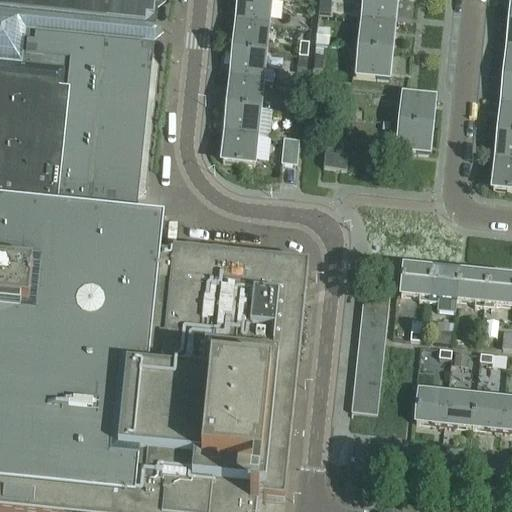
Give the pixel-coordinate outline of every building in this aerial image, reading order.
[(0,0),(0,19),(1,21),(17,23),(26,15),(134,26),(134,23),(145,24),(153,17),(154,5),(158,5),(158,0),(0,0)] [(271,1),(262,0),(239,0),(237,25),(271,28),(272,23),(269,22),(271,1)] [(359,18),(358,24),(393,27),(395,0),(363,0),(362,18),(359,18)] [(319,3),(317,15),(329,16),(331,4),(319,3)] [(393,27),(358,24),(358,30),(360,30),(358,52),(390,56),(393,27)] [(234,53),(266,56),(267,40),(275,41),(276,29),(271,28),(237,25),(234,53)] [(315,47),(328,48),(330,30),(317,29),(315,47)] [(163,221),(135,218),(129,217),(130,208),(137,209),(138,196),(151,68),(148,67),(149,56),(142,47),(132,46),(132,43),(46,34),(45,37),(35,36),(27,43),(25,57),(27,57),(25,70),(5,68),(6,64),(4,64),(3,71),(0,70),(0,511),(257,511),(259,500),(284,503),(308,267),(172,253),(172,257),(160,256),(163,221)] [(298,59),(307,60),(309,45),(300,44),(298,59)] [(390,56),(358,52),(356,74),(353,74),(353,79),(355,79),(355,80),(387,84),(386,84),(387,84),(388,79),(389,79),(389,78),(388,78),(390,56)] [(234,53),(231,81),(265,85),(266,79),(263,79),(266,56),(234,53)] [(228,109),(260,112),(262,91),(265,91),(265,85),(231,81),(228,109)] [(511,81),(504,81),(501,108),(511,109),(511,81)] [(323,108),(324,96),(313,95),(312,107),(323,108)] [(401,105),(399,126),(431,130),(433,107),(434,107),(434,106),(433,106),(434,101),(433,101),(402,98),(402,99),(399,99),(399,104),(401,105)] [(511,109),(501,108),(498,136),(511,137),(511,109)] [(260,112),(228,109),(225,137),(260,141),(260,134),(258,134),(260,112)] [(429,152),(431,130),(399,126),(397,148),(394,148),(393,153),(396,154),(396,155),(427,158),(427,159),(428,159),(428,153),(430,153),(430,152),(429,152)] [(496,164),(511,165),(511,137),(498,136),(496,164)] [(262,141),(260,141),(225,137),(222,166),(236,167),(241,168),(241,167),(254,169),(256,153),(261,153),(262,141)] [(281,168),(282,168),(296,169),(299,145),(283,143),(281,168)] [(324,159),(324,166),(323,172),(346,174),(347,161),(324,159)] [(511,165),(496,164),(493,193),(506,194),(506,195),(511,196),(511,195),(511,194),(511,165)] [(428,306),(431,274),(424,274),(424,272),(413,271),(413,273),(403,272),(402,280),(401,280),(401,284),(400,299),(418,301),(418,305),(428,306)] [(457,305),(459,277),(450,276),(450,275),(440,274),(439,275),(431,274),(428,306),(437,307),(438,303),(457,305)] [(484,312),(487,280),(480,279),(480,278),(469,276),(469,278),(459,277),(457,305),(475,307),(474,311),(484,312)] [(487,280),(484,312),(493,313),(494,309),(511,310),(511,282),(506,282),(506,280),(495,279),(495,281),(487,280)] [(364,296),(363,307),(388,310),(389,298),(364,295),(363,296),(364,296)] [(387,322),(388,310),(363,307),(361,319),(387,322)] [(386,334),(387,322),(361,319),(360,332),(386,334)] [(412,324),(410,336),(423,338),(424,325),(412,324)] [(384,346),(386,334),(360,332),(359,344),(384,346)] [(435,334),(434,346),(451,348),(452,336),(435,334)] [(422,346),(423,338),(410,336),(410,344),(422,346)] [(511,338),(504,338),(502,354),(511,354),(511,338)] [(383,358),(384,348),(384,346),(359,344),(358,356),(383,358)] [(439,354),(438,362),(450,363),(451,355),(439,354)] [(358,356),(356,368),(382,370),(383,358),(358,356)] [(466,371),(467,358),(454,357),(453,370),(466,371)] [(492,359),(480,358),(479,366),(491,367),(492,359)] [(356,368),(355,380),(380,383),(382,370),(356,368)] [(355,380),(354,392),(379,395),(380,383),(355,380)] [(354,392),(353,404),(378,407),(379,395),(354,392)] [(444,430),(447,398),(419,395),(415,427),(444,430)] [(472,433),(475,401),(447,398),(444,430),(472,433)] [(500,436),(502,404),(475,401),(472,433),(500,436)] [(378,407),(353,404),(351,415),(351,416),(377,419),(378,407)] [(511,404),(502,404),(500,436),(511,436),(511,404)]
